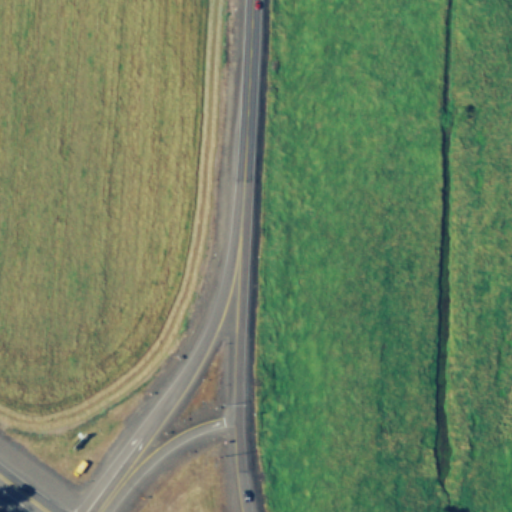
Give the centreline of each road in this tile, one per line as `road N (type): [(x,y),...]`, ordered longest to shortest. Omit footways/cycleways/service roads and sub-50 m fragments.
road 1 (primary): [(235,238),(248,0)]
road 2 (primary): [(235,238),(212,318),(153,429)]
road 3 (primary): [(234,423),(235,238)]
road 4 (primary): [(117,476),(180,437),(234,423)]
